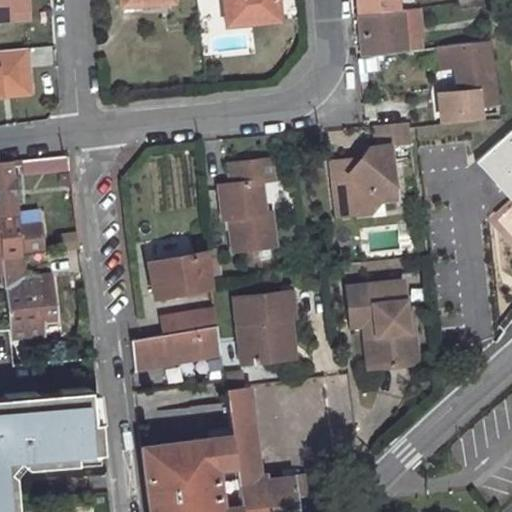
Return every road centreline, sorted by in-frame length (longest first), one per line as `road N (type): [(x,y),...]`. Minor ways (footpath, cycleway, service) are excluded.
road 1 (residential): [(133,511),(96,130)]
road 2 (residential): [(96,130),(285,108),(320,82),(328,0)]
road 3 (residential): [(352,511),(511,361)]
road 4 (residential): [(79,0),(96,130)]
